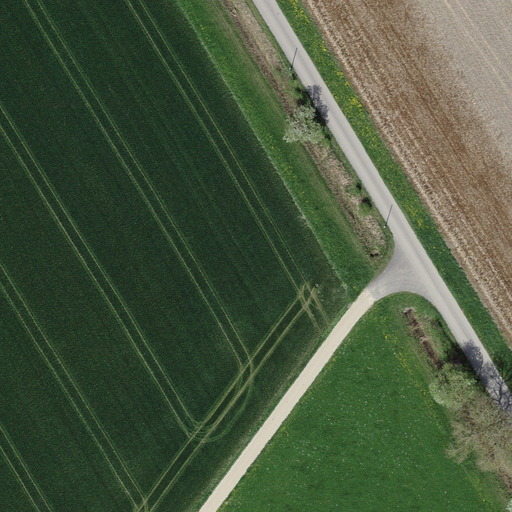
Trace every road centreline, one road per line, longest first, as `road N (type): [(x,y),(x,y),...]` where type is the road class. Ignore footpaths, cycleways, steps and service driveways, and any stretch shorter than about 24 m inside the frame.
road 1 (residential): [(511,415),(256,0)]
road 2 (track): [(205,511),(367,299),(418,257)]
